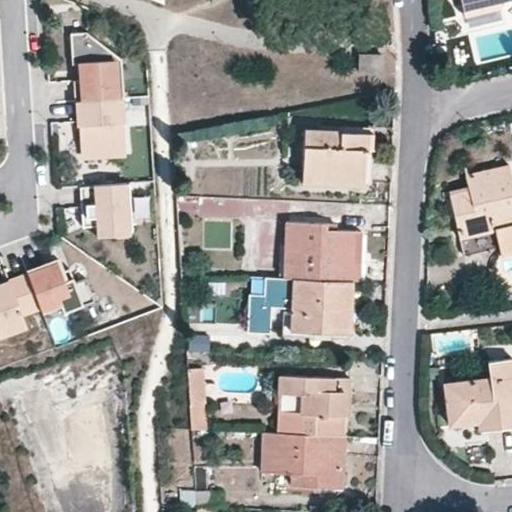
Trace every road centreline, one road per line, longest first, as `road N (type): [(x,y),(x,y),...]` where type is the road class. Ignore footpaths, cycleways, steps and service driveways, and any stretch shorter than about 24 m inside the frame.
road 1 (residential): [(394,496),(415,113)]
road 2 (residential): [(13,0),(19,168),(0,205)]
